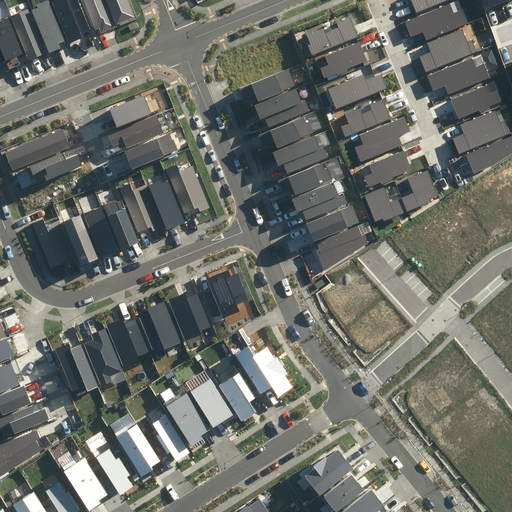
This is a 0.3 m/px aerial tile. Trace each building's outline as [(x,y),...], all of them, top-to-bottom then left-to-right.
[(43,6),(32,10),(47,49),(62,44),(60,38),(66,36),(52,0),(47,0),(41,2),(43,6)] [(53,0),(69,42),(85,36),(83,29),(90,27),(79,0),(53,0)] [(105,0),(84,0),(95,27),(101,25),(102,29),(115,24),(105,0)] [(108,0),(117,22),(135,15),(129,0),(108,0)] [(410,0),(415,11),(443,0),(410,0)] [(450,3),(407,20),(413,35),(424,31),(427,37),(469,21),(463,7),(453,11),(450,3)] [(29,8),(13,14),(30,58),(46,52),(29,8)] [(10,16),(0,20),(0,40),(10,66),(21,61),(19,53),(23,52),(10,16)] [(307,32),(314,51),(357,36),(351,17),(339,21),(341,26),(331,30),(329,25),(307,32)] [(431,50),(422,53),(427,66),(475,48),(472,38),(467,40),(462,26),(427,39),(431,50)] [(328,63),(320,66),(324,76),(367,58),(359,38),(324,52),(328,63)] [(470,57),(426,74),(432,89),(444,85),(446,91),(488,75),(483,61),(473,65),(470,57)] [(287,68),(252,82),(259,98),(297,83),(293,72),(289,73),(287,68)] [(365,73),(329,88),(336,107),(389,85),(383,71),(367,77),(365,73)] [(449,97),(456,116),(503,99),(499,88),(487,92),(484,84),(449,97)] [(297,86),(255,103),(260,115),(266,113),(271,125),(312,108),(307,96),(302,98),(297,86)] [(147,93),(114,106),(120,123),(154,110),(147,93)] [(343,124),(346,132),(390,116),(383,97),(371,101),(373,106),(363,110),(361,105),(347,110),(351,121),(343,124)] [(463,133),(455,136),(460,149),(508,131),(504,121),(500,123),(495,109),(460,122),(463,133)] [(156,113),(108,132),(113,144),(126,139),(128,143),(163,129),(156,113)] [(305,114),(271,128),(277,144),(316,129),(311,118),(307,119),(305,114)] [(363,141),(354,144),(359,157),(404,141),(400,131),(409,128),(405,117),(360,133),(363,141)] [(66,128),(8,151),(15,167),(30,161),(63,148),(72,144),(66,128)] [(315,133),(273,150),(278,162),(283,160),(288,172),(330,155),(325,143),(320,145),(315,133)] [(511,133),(467,152),(475,169),(483,166),(511,148),(511,133)] [(63,148),(30,161),(37,180),(85,163),(81,150),(66,156),(63,148)] [(274,201),(247,149),(224,161),(251,213),(274,201)] [(373,170),(365,173),(369,185),(393,176),(392,173),(409,167),(403,150),(370,162),(373,170)] [(181,159),(168,164),(186,209),(199,204),(200,207),(210,203),(193,162),(184,166),(181,159)] [(323,161),(289,174),(295,191),(334,176),(329,165),(325,166),(323,161)] [(428,198),(437,195),(427,169),(408,176),(413,189),(403,193),(409,208),(429,201),(428,198)] [(169,179),(153,185),(169,225),(185,219),(169,179)] [(135,180),(123,185),(141,229),(154,224),(155,227),(164,224),(148,183),(138,187),(135,180)] [(333,180),(291,197),(296,209),(302,207),(307,219),(348,202),(343,190),(339,192),(333,180)] [(366,193),(376,218),(384,215),(385,218),(406,210),(400,195),(390,198),(385,186),(366,193)] [(249,227),(227,193),(194,214),(216,248),(249,227)] [(122,197),(106,203),(122,244),(138,238),(122,197)] [(103,206),(87,212),(103,253),(119,246),(103,206)] [(341,208),(307,221),(313,238),(347,224),(341,208)] [(80,213),(64,219),(81,259),(97,253),(80,213)] [(47,215),(35,220),(53,264),(66,259),(67,263),(76,259),(60,218),(50,222),(47,215)] [(207,241),(195,223),(187,229),(199,247),(207,241)] [(360,224),(319,241),(320,245),(318,247),(325,264),(367,238),(365,231),(362,233),(360,224)] [(227,268),(208,275),(213,287),(204,290),(214,315),(223,311),(225,316),(242,309),(239,300),(247,297),(237,270),(229,273),(227,268)] [(187,289),(169,297),(185,336),(201,330),(200,328),(211,323),(197,291),(189,294),(187,289)] [(181,340),(165,300),(146,307),(148,312),(140,315),(154,348),(165,343),(165,346),(181,340)] [(125,314),(107,321),(123,361),(139,355),(138,352),(149,348),(135,315),(127,318),(125,314)] [(94,335),(85,339),(102,382),(112,378),(111,374),(122,369),(105,326),(92,331),(94,335)] [(8,336),(0,339),(0,358),(15,353),(8,336)] [(71,342),(59,347),(74,387),(86,382),(87,386),(98,382),(82,341),(72,344),(71,342)] [(269,344),(254,354),(273,383),(278,391),(295,380),(278,353),(275,355),(269,344)] [(248,345),(235,353),(260,391),(273,383),(254,354),(248,345)] [(0,389),(22,381),(18,371),(22,369),(17,358),(0,364),(0,389)] [(238,366),(218,378),(243,418),(256,410),(249,400),(257,395),(238,366)] [(210,376),(191,388),(213,422),(232,411),(210,376)] [(0,393),(0,411),(32,398),(26,383),(0,393)] [(187,390),(169,402),(193,440),(204,433),(202,429),(209,424),(187,390)] [(36,402),(0,416),(0,424),(1,427),(4,426),(6,432),(50,414),(46,404),(38,407),(36,402)] [(188,449),(164,412),(153,419),(161,431),(157,434),(168,449),(171,448),(177,456),(188,449)] [(136,421),(118,433),(142,471),(154,464),(151,460),(158,456),(136,421)] [(37,427),(0,442),(0,470),(1,472),(43,447),(37,437),(41,434),(37,427)] [(339,445),(307,472),(321,489),(353,463),(339,445)] [(107,446),(97,452),(121,489),(133,481),(127,472),(130,470),(119,455),(115,457),(107,446)] [(84,457),(65,469),(87,503),(106,492),(84,457)] [(351,469),(325,491),(337,506),(363,484),(351,469)] [(58,481),(48,488),(64,511),(81,511),(78,508),(81,506),(70,490),(66,493),(58,481)] [(370,486),(340,511),(370,511),(383,501),(370,486)] [(47,511),(33,489),(14,501),(21,511),(47,511)] [(271,511),(257,494),(234,511),(271,511)]
